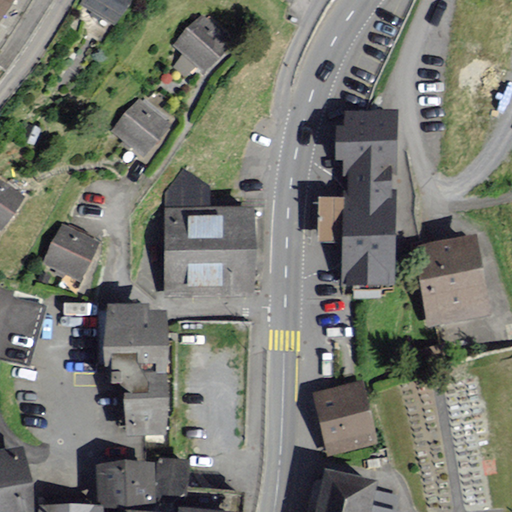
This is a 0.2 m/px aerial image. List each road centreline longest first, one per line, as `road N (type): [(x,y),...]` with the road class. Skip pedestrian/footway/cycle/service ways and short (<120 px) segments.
road 1 (secondary): [(276,511),(289,213),(304,119)]
road 2 (residential): [(322,0),(287,75),(284,102),(304,119)]
road 3 (secondary): [(304,119),(323,63),(360,0)]
